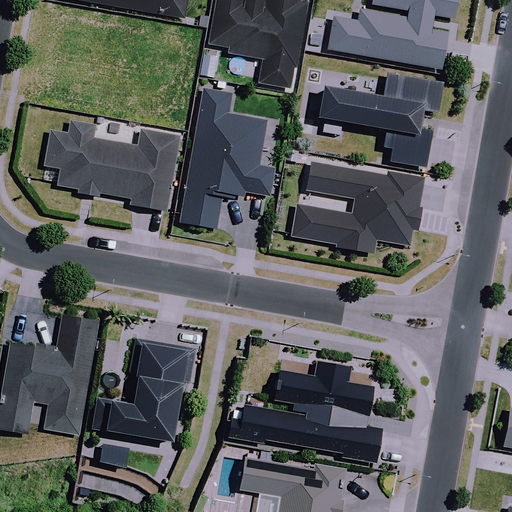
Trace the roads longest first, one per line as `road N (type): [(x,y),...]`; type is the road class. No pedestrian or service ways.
road 1 (residential): [(467,328),(28,253),(0,237)]
road 2 (residential): [(467,328),(511,69)]
road 3 (residential): [(436,511),(467,328)]
